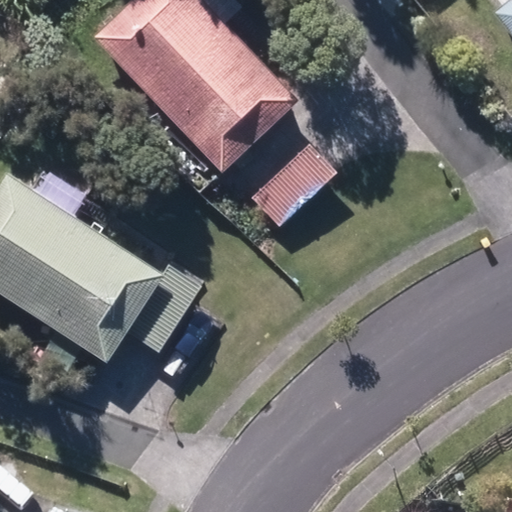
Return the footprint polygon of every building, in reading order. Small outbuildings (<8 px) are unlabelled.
[(139,0),(96,41),(222,175),(295,106),(226,33),(246,14),(233,0),(139,0)] [(427,0),(425,2),(434,12),(448,0),(427,0)] [(511,5),(495,19),(511,40),(511,5)] [(252,203),(280,233),(339,178),(311,148),(252,203)] [(0,186),(0,298),(108,368),(127,336),(160,357),(203,291),(169,268),(163,277),(76,222),(87,205),(44,178),(33,195),(6,177),(0,186)]
